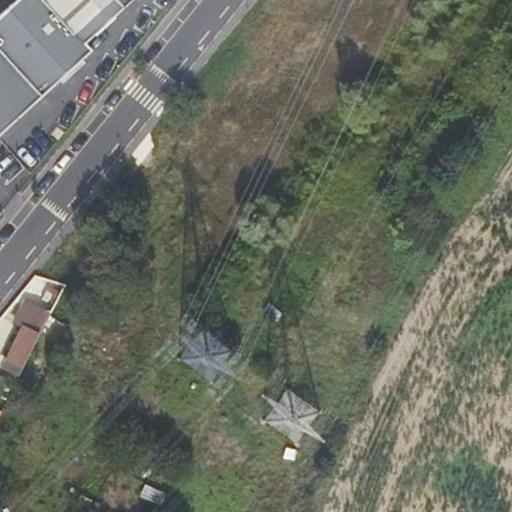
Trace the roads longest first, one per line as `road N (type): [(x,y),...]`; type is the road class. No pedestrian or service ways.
road 1 (secondary): [(0,266),(214,0)]
road 2 (track): [(234,401),(198,368),(164,315),(146,150),(124,111)]
